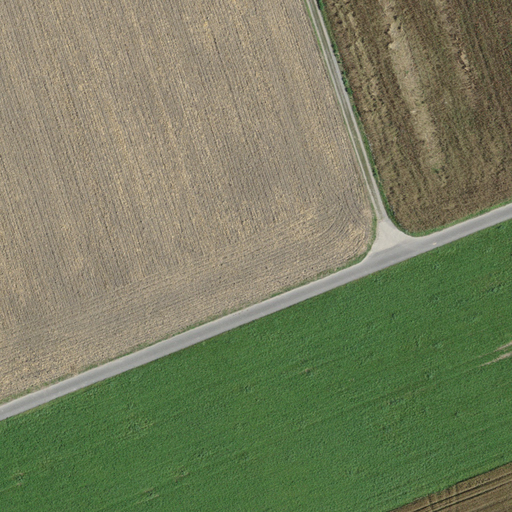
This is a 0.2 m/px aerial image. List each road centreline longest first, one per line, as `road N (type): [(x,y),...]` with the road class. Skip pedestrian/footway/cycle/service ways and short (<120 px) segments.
road 1 (unclassified): [(511,199),(0,405)]
road 2 (track): [(305,0),(388,247)]
